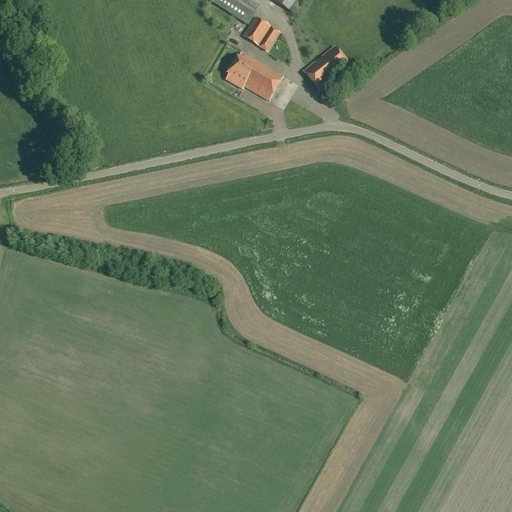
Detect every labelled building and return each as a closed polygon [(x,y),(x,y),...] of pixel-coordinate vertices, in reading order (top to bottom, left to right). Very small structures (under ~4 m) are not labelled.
[(259,9),(245,0),(207,0),(248,26),(259,9)] [(301,0),(271,0),(293,14),(301,0)] [(255,18),(243,37),(268,53),(280,33),(255,18)] [(333,47),(305,71),(321,90),(349,66),(333,47)] [(283,78),(242,54),(226,81),(242,90),(244,87),(269,102),(283,78)] [(323,92),(327,98),(336,91),(331,85),(323,92)]
